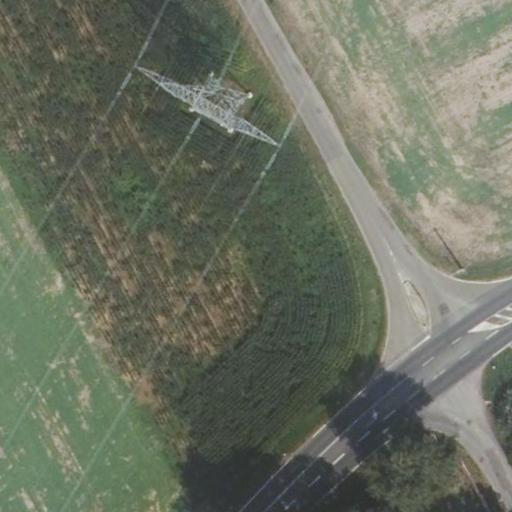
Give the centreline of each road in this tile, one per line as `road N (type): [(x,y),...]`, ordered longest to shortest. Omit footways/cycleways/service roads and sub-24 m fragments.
road 1 (unclassified): [(256,0),(383,239)]
road 2 (unclassified): [(275,511),(440,361)]
road 3 (primary): [(295,511),(455,374)]
road 4 (primary): [(377,392),(253,511)]
road 5 (residential): [(455,374),(511,488)]
road 6 (unclassified): [(511,293),(458,290),(401,257)]
